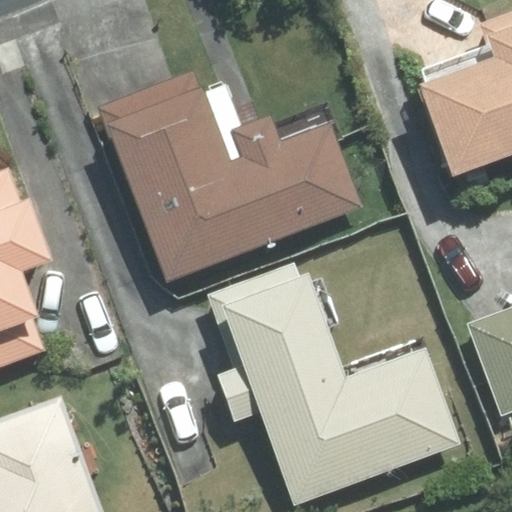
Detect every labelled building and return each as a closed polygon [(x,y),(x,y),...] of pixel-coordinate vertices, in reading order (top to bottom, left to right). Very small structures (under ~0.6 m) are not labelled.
[(473,76),(397,104),(429,190),(511,159),(511,19),(466,36),(472,51),(464,54),(473,76)] [(185,75),(89,114),(98,136),(90,139),(153,293),(353,213),(320,131),(268,151),(256,123),(243,128),(228,135),(211,93),(195,99),(185,75)] [(0,333),(38,320),(22,274),(50,264),(15,166),(0,171),(0,333)] [(285,271),(197,305),(226,377),(204,386),(221,430),(244,422),(278,511),(294,511),(451,452),(414,356),(332,388),(313,339),(328,333),(310,286),(293,293),(285,271)] [(511,312),(459,333),(492,421),(511,413),(511,312)] [(0,511),(89,511),(49,405),(0,423),(0,511)]
